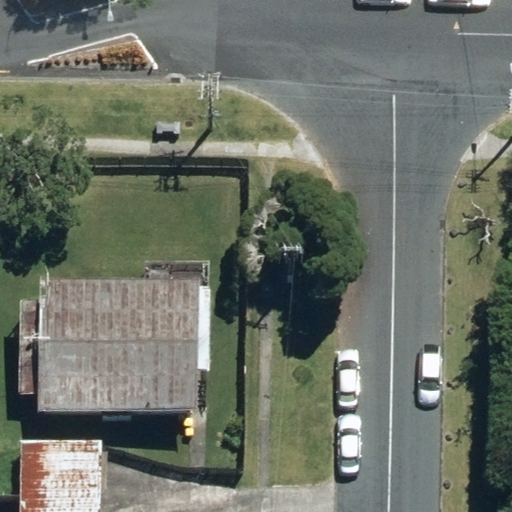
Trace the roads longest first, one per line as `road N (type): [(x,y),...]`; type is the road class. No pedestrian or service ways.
road 1 (residential): [(391,511),(395,33)]
road 2 (residential): [(395,33),(0,30)]
